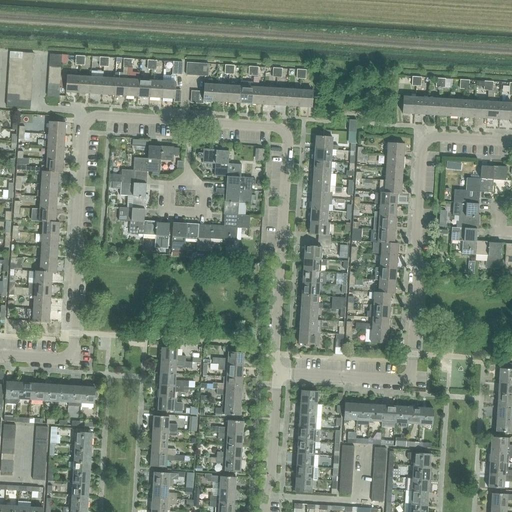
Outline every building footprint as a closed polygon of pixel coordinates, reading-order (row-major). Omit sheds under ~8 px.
[(176,75),(182,75),(182,62),(173,62),(172,74),(176,75)] [(199,64),(198,76),(208,77),(209,64),(199,64)] [(104,67),(103,72),(103,78),(102,95),(114,96),(115,79),(115,73),(115,72),(108,72),(108,67),(104,67)] [(128,68),(123,68),(123,73),(115,72),(115,73),(115,79),(114,96),(126,96),(127,79),(128,68)] [(103,72),(91,71),(91,77),(90,94),(102,95),(103,72)] [(174,99),(175,90),(175,82),(176,75),(172,74),(170,76),(163,76),(163,82),(162,99),(174,99)] [(66,92),(78,93),(79,76),(67,76),(66,92)] [(90,94),(91,77),(79,76),(78,93),(90,94)] [(126,96),(138,97),(139,80),(127,79),(126,96)] [(138,97),(150,98),(151,81),(139,80),(138,97)] [(150,98),(162,99),(163,82),(151,81),(150,98)] [(239,103),(251,104),(252,87),(253,82),(241,81),(240,86),(239,103)] [(203,101),(215,102),(216,85),(204,84),(204,92),(203,101)] [(215,102),(227,103),(228,86),(216,85),(215,102)] [(227,103),(239,103),(240,86),(228,86),(227,103)] [(251,104),(263,105),(264,88),(252,87),(251,104)] [(263,105),(275,106),(276,89),(264,88),(263,105)] [(275,106),(287,106),(288,89),(276,89),(275,106)] [(287,106),(299,107),(300,90),(288,89),(287,106)] [(300,90),(299,107),(311,108),(312,91),(300,90)] [(402,114),(415,114),(416,97),(403,97),(402,114)] [(415,114),(427,115),(428,98),(416,97),(415,114)] [(427,115),(439,116),(440,99),(428,98),(427,115)] [(439,116),(451,117),(452,100),(440,99),(439,116)] [(451,117),(463,117),(463,100),(452,100),(451,117)] [(463,117),(474,118),(475,101),(463,100),(463,117)] [(474,118),(486,119),(487,102),(475,101),(474,118)] [(486,119),(498,120),(499,103),(487,102),(486,119)] [(498,120),(510,120),(511,120),(511,111),(511,103),(499,103),(498,120)] [(349,120),(348,132),(356,133),(356,121),(349,120)] [(49,122),(48,134),(65,136),(66,123),(49,122)] [(44,141),(44,147),(47,147),(64,148),(65,136),(48,134),(48,141),(44,141)] [(315,148),(331,150),(337,150),(338,145),(332,145),(332,137),(331,137),(323,137),(316,136),(315,148)] [(388,143),(387,156),(403,157),(404,144),(388,143)] [(148,146),(148,159),(147,172),(160,173),(161,160),(173,161),(173,155),(179,156),(179,148),(174,148),(174,147),(159,146),(159,147),(148,146)] [(47,147),(47,159),(63,161),(64,148),(47,147)] [(315,148),(314,161),(331,162),(331,150),(315,148)] [(214,176),(227,177),(228,164),(229,152),(218,151),(218,150),(203,149),(203,152),(198,152),(198,158),(203,158),(202,163),(215,164),(214,176)] [(387,156),(386,168),(403,169),(403,157),(387,156)] [(22,165),(23,158),(22,158),(17,158),(17,170),(26,170),(26,167),(26,165),(22,165)] [(121,175),(121,183),(147,184),(147,172),(148,159),(134,158),(133,170),(122,170),(121,175)] [(41,166),(41,168),(42,171),(42,172),(59,173),(63,173),(63,161),(47,159),(46,166),(41,166)] [(314,161),(313,173),(330,174),(333,174),(333,169),(330,169),(331,162),(314,161)] [(227,177),(226,190),(252,191),(252,178),(241,177),(242,165),(228,164),(227,177)] [(346,171),(346,176),(354,176),(354,172),(354,164),(350,164),(350,171),(346,171)] [(481,166),(480,179),(479,192),(492,193),(493,180),(506,181),(507,167),(492,166),(492,167),(481,166)] [(386,168),(385,181),(402,182),(403,169),(386,168)] [(42,172),(41,184),(58,185),(59,173),(42,172)] [(313,173),(312,185),(329,186),(330,174),(313,173)] [(111,174),(110,182),(121,183),(121,175),(111,174)] [(454,190),(453,203),(479,204),(479,192),(480,179),(467,178),(466,191),(454,190)] [(385,181),(384,193),(397,194),(401,194),(402,182),(385,181)] [(133,196),(132,208),(145,209),(145,210),(146,210),(147,195),(146,195),(147,184),(121,183),(120,195),(133,196)] [(37,191),(37,196),(40,197),(57,198),(57,193),(59,193),(60,192),(61,187),(59,186),(58,186),(58,185),(41,184),(41,191),(37,191)] [(312,185),(312,197),(332,199),(332,192),(334,193),(334,187),(329,186),(312,185)] [(223,215),(224,215),(237,215),(238,203),(251,204),(251,198),(252,191),(226,190),(225,200),(224,200),(223,215)] [(380,193),(380,205),(396,206),(397,194),(384,193),(380,193)] [(40,197),(39,209),(56,210),(57,198),(40,197)] [(312,197),(311,209),(328,211),(328,205),(331,205),(332,199),(312,197)] [(456,222),(456,228),(464,228),(464,229),(477,229),(478,230),(479,215),(478,215),(479,204),(453,203),(452,215),(465,216),(465,222),(456,222)] [(380,205),(379,218),(396,219),(396,206),(380,205)] [(129,234),(143,235),(144,221),(145,210),(145,209),(132,208),(119,208),(118,221),(130,221),(129,234)] [(39,222),(43,222),(55,223),(55,222),(56,210),(39,209),(39,222)] [(311,209),(310,222),(327,223),(327,217),(328,211),(311,209)] [(223,240),(223,245),(234,245),(234,241),(237,241),(237,228),(249,229),(250,216),(237,215),(224,215),(224,226),(223,240)] [(373,230),(378,230),(395,231),(396,219),(379,218),(373,217),(373,230)] [(144,221),(143,235),(155,236),(155,248),(168,249),(169,224),(163,223),(159,222),(159,221),(147,220),(147,221),(144,221)] [(43,222),(42,234),(59,235),(59,223),(55,222),(55,223),(43,222)] [(310,222),(309,234),(318,235),(317,241),(331,242),(331,236),(329,235),(330,223),(327,223),(310,222)] [(185,238),(197,238),(198,238),(199,225),(199,224),(185,223),(184,224),(180,224),(173,224),(172,249),(185,250),(185,238)] [(198,238),(197,238),(197,251),(210,252),(211,239),(223,240),(224,226),(221,226),(221,225),(209,225),(209,226),(204,226),(199,225),(198,238)] [(462,254),(475,255),(476,241),(477,229),(464,229),(464,228),(456,228),(452,227),(451,241),(462,241),(462,254)] [(377,243),(381,243),(394,244),(394,243),(395,231),(378,230),(377,243)] [(42,234),(41,247),(58,248),(59,235),(42,234)] [(305,246),(304,258),(321,259),(321,247),(330,247),(331,242),(317,241),(317,247),(305,246)] [(476,241),(475,255),(488,255),(487,268),(500,269),(501,243),(490,243),(490,242),(476,241)] [(381,243),(380,255),(397,256),(398,244),(394,243),(394,244),(381,243)] [(41,247),(40,259),(57,260),(58,248),(41,247)] [(380,255),(380,268),(396,269),(397,256),(380,255)] [(11,264),(10,270),(22,271),(23,258),(15,258),(11,257),(11,264)] [(304,258),(303,270),(320,272),(320,266),(326,266),(326,260),(321,259),(304,258)] [(40,259),(40,271),(40,272),(52,273),(56,273),(57,260),(40,259)] [(375,268),(374,280),(379,280),(396,281),(396,269),(380,268),(375,268)] [(303,270),(302,283),(319,284),(320,272),(303,270)] [(36,271),(35,284),(52,285),(52,273),(40,272),(40,271),(36,271)] [(374,288),(374,292),(378,293),(391,294),(395,294),(396,281),(379,280),(378,289),(374,288)] [(28,296),(34,296),(51,298),(52,285),(35,284),(28,283),(28,296)] [(302,283),(302,295),(318,296),(319,284),(302,283)] [(374,292),(373,305),(390,306),(391,294),(378,293),(374,292)] [(302,295),(301,307),(317,308),(317,309),(322,309),(323,304),(318,304),(318,296),(302,295)] [(34,296),(33,309),(50,310),(51,298),(34,296)] [(373,305),(372,318),(389,319),(390,306),(373,305)] [(301,307),(300,319),(317,320),(317,309),(317,308),(301,307)] [(50,310),(33,309),(32,322),(49,323),(50,310)] [(365,324),(364,330),(372,330),(388,331),(389,319),(372,318),(372,324),(365,324)] [(300,319),(299,331),(321,333),(321,321),(317,320),(300,319)] [(388,331),(372,330),(371,343),(388,344),(388,331)] [(321,333),(299,331),(298,344),(320,345),(321,333)] [(336,334),(335,348),(342,348),(343,342),(343,335),(339,335),(336,334)] [(161,347),(160,361),(185,362),(186,356),(177,356),(178,348),(161,347)] [(212,358),(212,364),(219,364),(243,366),(244,353),(228,352),(228,359),(219,358),(212,358)] [(160,361),(160,373),(176,374),(176,367),(192,368),(193,362),(185,362),(160,361)] [(227,370),(227,377),(243,378),(243,366),(219,364),(218,370),(227,370)] [(511,369),(500,369),(499,381),(511,382),(511,369)] [(160,373),(159,385),(184,386),(188,387),(189,381),(176,380),(176,374),(160,373)] [(213,383),(213,389),(217,389),(242,390),(243,378),(227,377),(223,377),(223,383),(213,383)] [(511,382),(499,381),(498,394),(511,394),(511,382)] [(5,398),(5,403),(11,403),(11,399),(18,399),(19,383),(6,382),(5,398)] [(18,399),(31,400),(32,384),(19,383),(18,399)] [(31,400),(43,401),(44,384),(32,384),(31,400)] [(43,401),(56,401),(57,385),(44,384),(43,401)] [(82,387),(81,403),(94,404),(94,398),(96,398),(97,397),(98,394),(96,392),(95,392),(95,388),(95,386),(94,384),(88,384),(86,385),(86,387),(82,387)] [(56,401),(68,402),(69,402),(70,386),(57,385),(56,401)] [(159,385),(158,397),(175,399),(175,392),(183,392),(184,386),(159,385)] [(69,402),(68,402),(68,406),(81,407),(81,403),(82,387),(70,386),(69,402)] [(223,395),(222,402),(241,403),(242,390),(217,389),(217,394),(223,395)] [(301,391),(300,403),(317,404),(317,392),(301,391)] [(511,394),(498,394),(497,407),(511,407),(511,394)] [(158,397),(157,410),(182,412),(183,406),(183,403),(176,403),(177,399),(175,399),(158,397)] [(344,419),(357,420),(358,402),(356,401),(351,401),(350,402),(350,403),(345,403),(344,419)] [(216,408),(216,414),(240,416),(241,403),(222,402),(222,408),(216,408)] [(369,425),(369,421),(370,405),(363,404),(363,402),(358,402),(357,420),(356,424),(369,425)] [(300,403),(300,416),(316,417),(317,404),(300,403)] [(369,421),(382,422),(383,405),(370,405),(369,421)] [(382,422),(394,423),(395,406),(383,405),(382,422)] [(394,423),(407,423),(408,407),(395,406),(394,423)] [(407,423),(419,424),(420,408),(408,407),(407,423)] [(511,407),(497,407),(497,419),(511,420),(511,407)] [(420,408),(419,424),(432,425),(433,409),(420,408)] [(153,416),(152,429),(177,430),(177,425),(169,424),(169,417),(153,416)] [(300,416),(299,429),(315,430),(316,417),(300,416)] [(511,420),(497,419),(496,432),(511,432),(511,420)] [(219,427),(218,433),(243,434),(244,422),(228,421),(227,428),(219,427)] [(188,422),(188,430),(196,431),(196,423),(188,422)] [(152,429),(152,441),(168,442),(168,435),(177,436),(177,430),(152,429)] [(298,441),(314,442),(319,442),(320,430),(315,430),(299,429),(298,441)] [(76,432),(75,445),(91,446),(92,433),(79,432),(76,432)] [(218,433),(218,439),(224,439),(224,446),(242,447),(243,434),(218,433)] [(491,437),(490,450),(511,451),(511,445),(509,445),(509,438),(507,438),(491,437)] [(152,441),(151,454),(176,455),(176,449),(167,449),(168,442),(152,441)] [(297,454),(313,455),(319,455),(319,449),(314,449),(314,442),(298,441),(297,454)] [(75,445),(74,457),(90,458),(91,446),(75,445)] [(217,458),(241,459),(242,447),(224,446),(223,453),(217,452),(217,458)] [(511,451),(490,450),(490,462),(508,464),(508,457),(511,457),(511,451)] [(407,453),(407,460),(414,460),(414,466),(430,467),(431,454),(414,453),(407,453)] [(151,454),(150,466),(151,467),(166,468),(167,460),(175,461),(184,462),(185,456),(184,456),(176,455),(151,454)] [(297,454),(296,466),(313,467),(313,455),(297,454)] [(74,457),(73,470),(90,471),(90,458),(74,457)] [(210,457),(210,463),(216,464),(222,464),(222,471),(224,471),(241,472),(241,459),(217,458),(210,457)] [(490,462),(489,475),(511,476),(511,470),(507,470),(508,464),(490,462)] [(296,466),(296,479),(317,480),(317,468),(313,467),(296,466)] [(414,466),(413,478),(429,480),(432,480),(432,474),(432,473),(431,472),(429,472),(430,467),(414,466)] [(73,470),(73,483),(89,484),(90,471),(73,470)] [(182,480),(183,473),(154,471),(154,472),(179,474),(179,480),(182,480)] [(153,480),(153,485),(169,486),(173,487),(174,480),(178,480),(178,474),(154,472),(153,480)] [(194,474),(185,473),(185,481),(193,482),(194,474)] [(204,474),(204,480),(207,480),(207,482),(211,482),(220,483),(219,489),(235,491),(236,480),(236,478),(212,476),(211,476),(211,475),(211,474),(204,474)] [(511,476),(489,475),(488,488),(504,489),(505,482),(511,482),(511,476)] [(413,478),(412,491),(428,492),(428,493),(431,493),(432,486),(431,485),(430,484),(429,484),(429,480),(413,478)] [(296,479),(295,492),(311,493),(312,485),(312,480),(316,481),(316,480),(317,480),(312,480),(296,479)] [(73,483),(72,495),(88,496),(89,484),(73,483)] [(153,485),(152,498),(177,499),(177,494),(168,493),(169,486),(153,485)] [(210,496),(210,501),(235,503),(235,491),(219,489),(219,496),(210,496)] [(412,491),(411,504),(427,505),(428,493),(428,492),(412,491)] [(511,494),(492,494),(491,507),(507,508),(508,501),(511,501),(511,494)] [(72,495),(71,508),(87,509),(88,496),(72,495)] [(152,498),(151,510),(167,511),(170,511),(170,505),(176,505),(177,499),(152,498)] [(210,501),(210,507),(216,508),(215,511),(234,511),(235,503),(210,501)]
